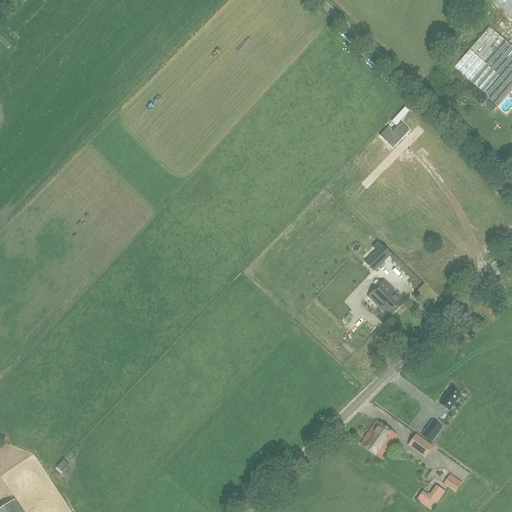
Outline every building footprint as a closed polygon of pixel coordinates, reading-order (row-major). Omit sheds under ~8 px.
[(511,0),(494,0),(511,18),(511,0)] [(496,107),(511,88),(511,47),(489,27),(453,68),(496,107)] [(489,102),(486,100),(481,105),(484,107),(483,108),(490,114),(496,107),(489,101),(489,102)] [(511,103),(503,113),(511,121),(511,120),(511,103)] [(399,188),(415,170),(404,159),(387,177),(399,188)] [(360,163),(344,180),(355,190),(371,173),(360,163)] [(363,200),(355,209),(359,213),(374,227),(378,231),(387,222),(382,218),(368,204),(363,200)] [(392,255),(383,246),(383,247),(377,252),(366,263),(374,272),(392,255)] [(433,270),(428,275),(438,285),(448,275),(444,270),(446,268),(443,265),(436,273),(433,270)] [(338,283),(351,295),(364,281),(350,269),(338,283)] [(402,270),(393,273),(398,287),(414,282),(411,274),(404,276),(402,270)] [(389,318),(405,303),(384,281),(368,296),(389,318)] [(334,310),(343,320),(352,312),(343,302),(334,310)] [(461,396),(450,388),(438,403),(449,412),(458,401),(461,396)] [(432,404),(428,407),(436,418),(440,415),(432,404)] [(380,457),(395,435),(377,422),(361,445),(380,457)] [(431,442),(441,428),(432,422),(421,435),(422,435),(426,438),(431,442)] [(420,453),(426,443),(416,435),(409,445),(420,453)] [(456,492),(462,484),(451,475),(444,485),(456,492)] [(431,511),(445,492),(436,485),(429,495),(423,491),(416,500),(431,511)] [(22,511),(15,501),(0,511),(22,511)]
